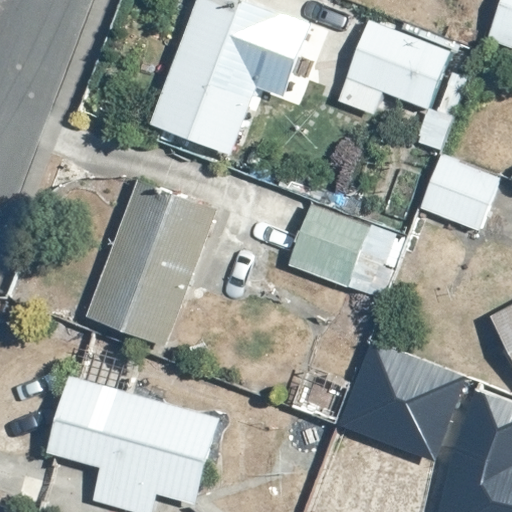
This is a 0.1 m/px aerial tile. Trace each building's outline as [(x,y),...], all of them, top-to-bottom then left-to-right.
[(320,26),(247,0),(199,0),(155,122),(236,152),(258,91),(292,103),(320,26)] [(511,0),(504,0),(495,29),(511,34),(511,0)] [(482,58),(374,16),(342,99),(382,114),(389,95),(424,109),(415,132),(448,145),(482,58)] [(504,176),(443,154),(423,208),(484,230),(504,176)] [(222,206),(138,176),(89,312),(173,342),(222,206)] [(406,233),(311,205),(293,266),(388,294),(406,233)] [(511,304),(499,311),(511,336),(511,304)] [(262,345),(233,333),(220,364),(249,376),(262,345)] [(471,375),(376,339),(349,412),(377,422),(372,436),(439,461),(471,375)] [(224,417),(75,374),(53,451),(107,466),(97,500),(139,511),(154,511),(160,492),(200,503),(224,417)] [(511,511),(511,399),(475,390),(443,511),(511,511)]
